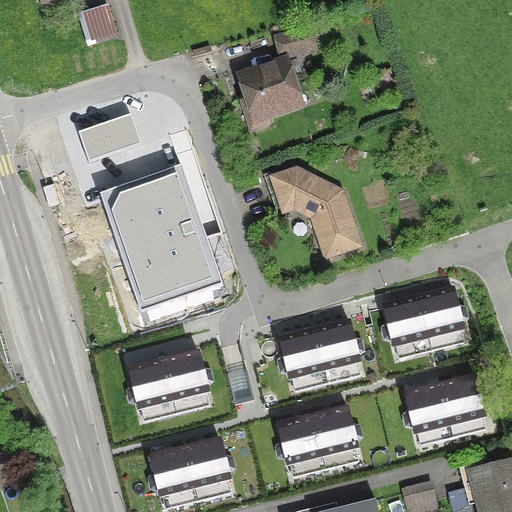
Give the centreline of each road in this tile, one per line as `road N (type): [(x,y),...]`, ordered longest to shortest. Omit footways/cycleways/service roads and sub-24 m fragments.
road 1 (residential): [(0,117),(172,78),(187,91),(266,311),(483,241)]
road 2 (secondary): [(97,511),(0,179)]
